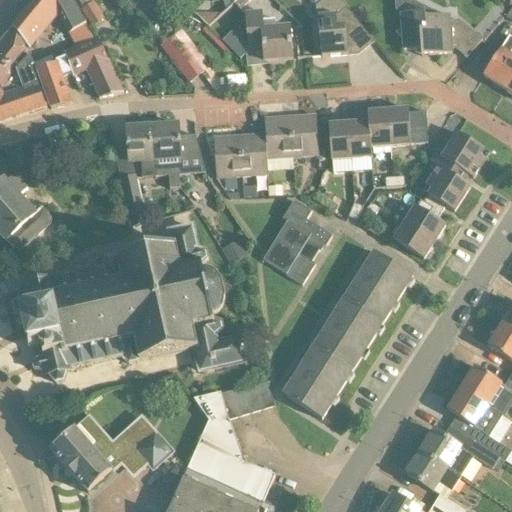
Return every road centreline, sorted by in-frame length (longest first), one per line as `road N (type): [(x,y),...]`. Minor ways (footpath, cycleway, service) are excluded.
road 1 (residential): [(327,511),(511,219)]
road 2 (residential): [(294,97),(94,112),(0,137)]
road 3 (residential): [(511,136),(422,88),(366,92)]
